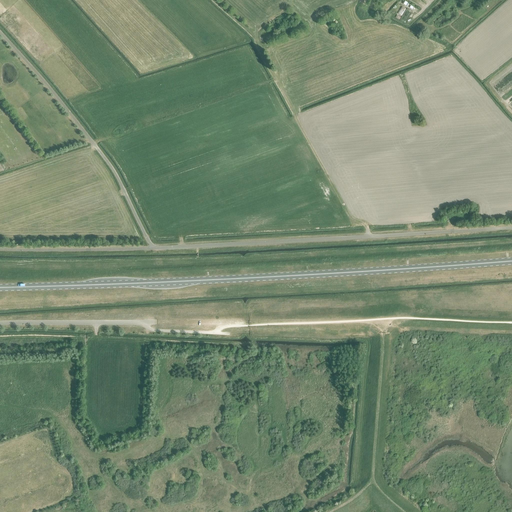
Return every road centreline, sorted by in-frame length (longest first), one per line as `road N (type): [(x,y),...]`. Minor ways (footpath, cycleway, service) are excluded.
road 1 (track): [(452,231),(153,248),(97,147),(0,31)]
road 2 (primary): [(0,287),(511,261)]
road 3 (unclassified): [(0,323),(141,322),(152,330),(217,333)]
